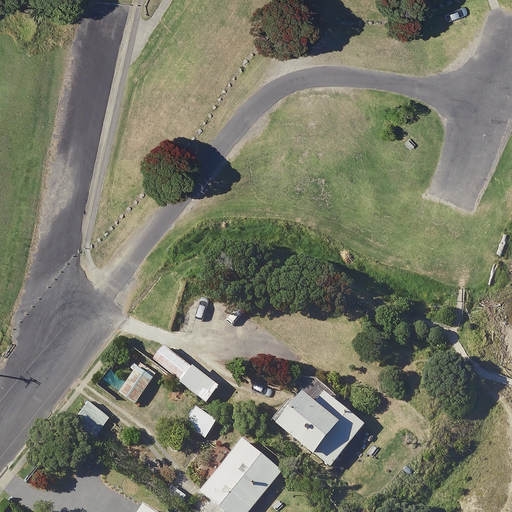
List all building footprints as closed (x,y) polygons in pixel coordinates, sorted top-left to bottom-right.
[(181,301),(169,296),(158,326),(171,330),(181,301)] [(220,388),(163,348),(152,364),(176,381),(173,385),(206,408),(220,388)] [(152,383),(135,372),(121,394),(137,405),(152,383)] [(365,429),(324,395),(315,407),(302,396),(275,429),(329,473),(365,429)] [(113,417),(88,400),(70,427),(95,444),(113,417)] [(218,423),(196,409),(185,428),(207,441),(218,423)] [(252,511),(282,476),(242,443),(199,495),(220,511),(252,511)]
